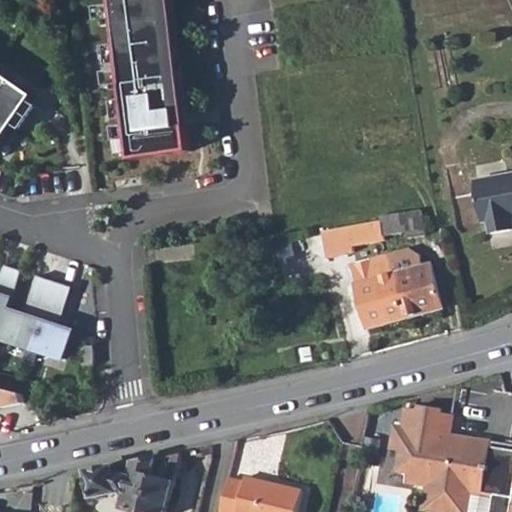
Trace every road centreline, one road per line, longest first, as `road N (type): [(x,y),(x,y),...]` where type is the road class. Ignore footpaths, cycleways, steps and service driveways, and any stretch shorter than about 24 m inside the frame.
road 1 (residential): [(112,254),(125,230),(149,215),(225,204),(244,193),(251,171),(237,46),(245,34),(394,7)]
road 2 (tertiary): [(511,341),(136,432)]
road 3 (residential): [(136,432),(112,254)]
road 4 (tertiary): [(136,432),(0,462)]
